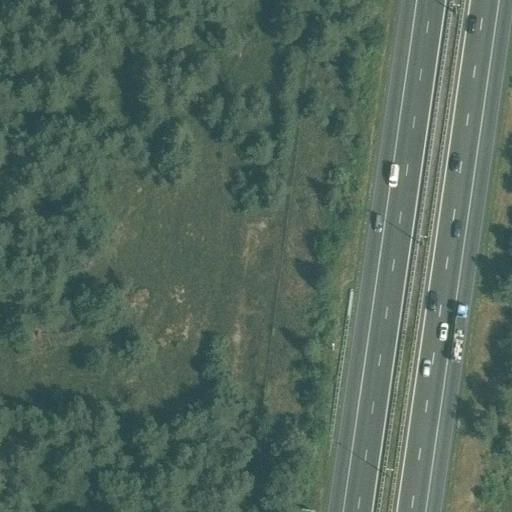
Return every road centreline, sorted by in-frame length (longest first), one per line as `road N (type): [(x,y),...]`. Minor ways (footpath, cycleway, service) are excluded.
road 1 (motorway): [(422,0),(348,511)]
road 2 (motorway): [(418,511),(492,0)]
